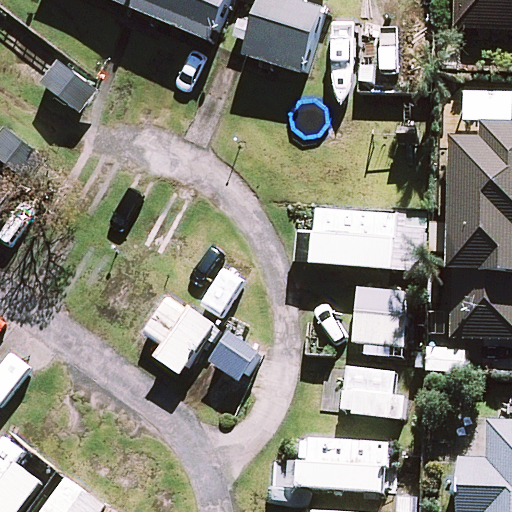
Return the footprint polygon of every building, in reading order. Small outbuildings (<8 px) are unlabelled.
[(244,1),(240,0),(99,0),(222,53),(244,1)] [(323,13),(279,0),(264,0),(247,59),(305,76),(323,13)] [(511,0),(466,0),(465,38),(511,40),(511,0)] [(98,89),(64,65),(47,90),(80,114),(98,89)] [(43,159),(8,132),(0,142),(0,159),(26,180),(43,159)] [(496,149),(465,148),(460,349),(511,350),(511,134),(496,134),(496,149)] [(0,215),(18,188),(0,175),(0,215)] [(429,220),(318,212),(314,265),(425,273),(429,220)] [(245,278),(204,253),(180,294),(220,318),(245,278)] [(406,295),(359,292),(356,345),(403,348),(406,295)] [(163,293),(141,328),(166,343),(156,359),(185,377),(216,326),(163,293)] [(231,336),(210,365),(240,386),(261,357),(231,336)] [(32,387),(0,360),(0,417),(3,421),(32,387)] [(407,376),(349,370),(344,415),(402,421),(407,376)] [(511,511),(511,429),(499,429),(498,468),(470,468),(468,511),(511,511)] [(0,511),(21,511),(43,483),(18,465),(27,452),(8,438),(0,448),(0,511)] [(389,447),(303,442),(300,489),(386,494),(389,447)] [(155,471),(136,458),(111,495),(130,508),(155,471)] [(43,511),(115,511),(68,478),(43,511)]
